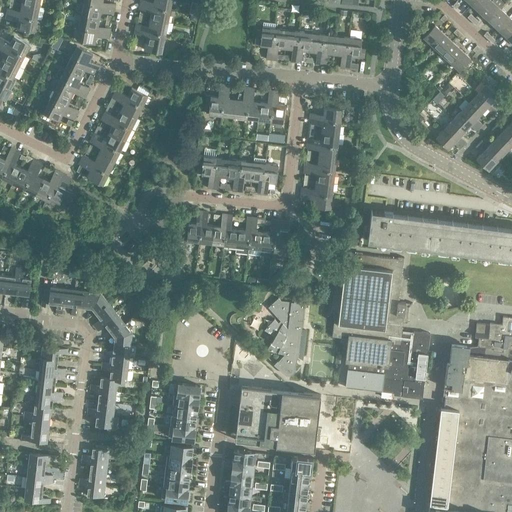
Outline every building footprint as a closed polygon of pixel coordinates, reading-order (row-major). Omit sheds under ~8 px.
[(84,0),(84,2),(115,8),(116,3),(110,2),(110,3),(103,1),(102,0),(84,0)] [(140,0),(140,4),(175,10),(170,9),(171,5),(170,5),(170,0),(153,0),(154,1),(146,0),(140,0)] [(474,0),(471,4),(479,11),(489,0),(474,0)] [(489,0),(479,11),(488,20),(500,8),(491,0),(489,0)] [(83,15),(99,18),(101,11),(108,13),(114,14),(115,8),(84,2),(81,15),(83,15)] [(193,14),(197,15),(199,3),(191,2),(189,13),(191,14),(192,14),(193,14)] [(6,12),(37,18),(42,19),(44,7),(38,6),(21,3),(20,10),(13,9),(7,8),(6,12)] [(167,22),(167,21),(168,14),(174,15),(175,10),(140,4),(139,9),(145,10),(152,11),(151,19),(167,22)] [(500,8),(488,20),(497,28),(508,16),(500,8)] [(37,18),(6,12),(5,18),(11,19),(18,20),(17,28),(33,31),(34,24),(36,24),(37,18)] [(99,18),(83,15),(81,22),(80,22),(79,26),(110,32),(111,28),(105,27),(98,26),(99,18)] [(511,19),(508,16),(497,28),(506,36),(511,30),(511,19)] [(136,23),(135,28),(166,34),(167,29),(165,29),(167,22),(151,19),(149,26),(142,24),(143,24),(136,23)] [(423,37),(433,46),(444,33),(435,25),(423,37)] [(109,38),(110,32),(79,26),(78,32),(79,32),(78,40),(94,43),(96,35),(103,37),(109,38)] [(266,59),(272,59),(275,28),(270,28),(270,29),(263,28),(263,27),(262,27),(262,30),(256,29),(254,44),(260,44),(260,45),(261,45),(268,45),(267,53),(266,59)] [(147,35),(144,49),(162,52),(163,46),(162,46),(164,38),(165,39),(166,34),(135,28),(134,33),(140,34),(147,35)] [(278,47),(286,48),(288,31),(280,30),(280,29),(275,28),(272,59),(277,60),(277,58),(277,54),(278,47)] [(300,31),(296,62),(301,63),(302,57),(302,49),(310,50),(312,34),(313,30),(305,29),(305,32),(300,31)] [(294,32),(288,31),(286,48),(293,48),(292,55),(291,55),(291,62),(296,62),(300,31),(295,31),(294,32)] [(315,64),(321,65),(325,34),(319,33),(319,35),(312,34),(310,50),(317,51),(316,59),(315,64)] [(444,33),(433,46),(441,53),(452,41),(444,33)] [(327,52),(335,53),(337,37),(329,36),(329,35),(325,34),(321,65),(326,66),(326,60),(327,52)] [(0,42),(24,55),(27,50),(28,50),(31,45),(30,43),(14,35),(11,43),(4,39),(0,37),(0,42)] [(341,62),(340,67),(346,68),(349,37),(344,36),(344,38),(337,37),(335,53),(342,54),(341,62)] [(351,62),(352,55),(359,56),(364,57),(365,48),(360,48),(361,38),(361,40),(354,39),(354,37),(349,37),(346,68),(350,68),(351,62)] [(441,53),(450,61),(461,49),(452,41),(441,53)] [(3,57),(18,65),(21,59),(22,59),(24,55),(0,42),(0,48),(6,51),(3,57)] [(72,56),(99,70),(101,65),(96,63),(90,60),(93,53),(78,46),(75,52),(74,52),(72,56)] [(450,61),(459,70),(464,65),(470,58),(461,49),(450,61)] [(70,61),(67,68),(82,75),(85,69),(92,72),(97,75),(99,70),(72,56),(69,61),(70,61)] [(0,69),(13,76),(15,73),(14,72),(18,65),(3,57),(0,62),(0,69)] [(82,75),(67,68),(63,75),(62,74),(60,78),(88,92),(90,88),(85,85),(78,82),(82,75)] [(13,76),(0,69),(0,83),(6,87),(10,81),(11,82),(13,76)] [(59,84),(56,90),(70,97),(73,91),(80,94),(80,95),(85,97),(88,92),(60,78),(58,83),(59,84)] [(225,84),(220,83),(219,89),(218,96),(211,96),(211,95),(211,96),(206,95),(205,105),(207,105),(206,109),(206,113),(209,113),(209,112),(216,113),(216,114),(221,115),(225,84)] [(486,83),(477,93),(496,110),(499,107),(492,101),(498,95),(486,83)] [(229,90),(230,86),(230,85),(225,84),(221,115),(226,116),(226,114),(234,115),(236,98),(228,98),(229,90)] [(240,117),(246,118),(250,87),(244,86),(243,92),(244,92),(243,99),(236,98),(234,115),(241,116),(240,117)] [(117,88),(114,92),(142,106),(144,102),(143,102),(147,95),(132,87),(128,94),(121,90),(122,90),(117,88)] [(259,118),(261,102),(253,101),(254,93),(255,88),(250,87),(246,118),(251,118),(251,117),(259,118)] [(67,104),(70,97),(56,90),(54,89),(49,100),(77,115),(79,110),(74,107),(73,108),(67,104)] [(265,120),(271,121),(275,90),(269,89),(268,95),(268,102),(261,102),(259,118),(266,119),(265,120)] [(279,90),(275,90),(271,121),(275,121),(276,120),(283,121),(285,104),(277,104),(278,96),(279,96),(279,90)] [(142,106),(114,92),(112,97),(117,100),(117,99),(124,103),(121,109),(135,117),(138,111),(140,111),(142,106)] [(469,102),(481,113),(486,107),(492,113),(496,110),(477,93),(469,102)] [(74,119),(77,115),(49,100),(46,105),(48,106),(44,113),(59,120),(63,113),(69,116),(69,117),(74,119)] [(461,110),(479,127),(482,124),(476,118),(481,113),(469,102),(461,110)] [(310,113),(309,118),(341,121),(341,117),(340,116),(341,109),(324,107),(323,115),(316,114),(310,113)] [(105,110),(103,114),(131,128),(133,124),(132,124),(135,117),(121,109),(117,116),(110,113),(105,110)] [(470,125),(476,131),(479,127),(461,110),(453,119),(465,130),(470,125)] [(129,133),(131,128),(103,114),(101,119),(106,122),(113,125),(109,131),(124,139),(127,133),(129,133)] [(322,124),(321,132),(338,134),(338,126),(340,127),(341,121),(309,118),(309,123),(315,124),(315,123),(322,124)] [(444,128),(463,145),(465,143),(466,142),(460,136),(465,130),(453,119),(444,128)] [(498,122),(495,126),(511,141),(511,125),(509,123),(504,128),(498,122)] [(505,152),(511,144),(511,141),(495,126),(492,129),(498,135),(493,140),(505,152)] [(460,148),(463,145),(444,128),(436,137),(448,148),(454,142),(460,148)] [(94,132),(92,136),(120,151),(125,139),(124,139),(109,131),(106,138),(99,135),(94,132)] [(307,137),(307,143),(338,146),(339,134),(338,134),(321,132),(320,139),(313,138),(307,137)] [(120,151),(92,136),(89,142),(94,144),(95,144),(101,147),(98,154),(113,161),(116,155),(117,156),(120,151)] [(497,160),(505,152),(493,140),(488,146),(481,140),(478,143),(497,160)] [(318,156),(335,158),(336,151),(337,151),(338,146),(307,143),(306,148),(312,148),(319,149),(318,156)] [(497,160),(478,143),(475,146),(481,152),(476,158),(488,169),(489,169),(492,173),(501,164),(497,160)] [(0,176),(2,177),(16,150),(11,147),(8,153),(5,159),(0,156),(0,176)] [(7,178),(14,182),(22,167),(14,164),(18,157),(21,152),(16,150),(2,177),(6,179),(7,178)] [(83,154),(81,159),(109,173),(111,168),(109,168),(113,161),(98,154),(95,160),(88,157),(83,154)] [(208,187),(213,188),(217,157),(199,155),(197,173),(202,173),(202,174),(209,174),(209,182),(208,182),(208,187)] [(304,162),(304,167),(335,171),(335,166),(334,166),(335,158),(318,156),(317,164),(310,163),(310,162),(304,162)] [(221,158),(217,157),(213,188),(218,189),(219,182),(219,175),(227,176),(229,160),(221,159),(221,158)] [(254,157),(254,163),(252,179),(259,180),(257,193),(262,194),(266,163),(267,159),(254,157)] [(19,186),(24,189),(39,161),(33,158),(30,164),(31,164),(27,170),(22,167),(14,182),(20,185),(19,186)] [(109,173),(81,159),(78,164),(80,164),(76,171),(80,173),(84,166),(90,169),(87,176),(102,184),(105,177),(106,178),(109,173)] [(232,190),(238,191),(241,160),(236,159),(236,161),(229,160),(227,176),(234,177),(233,184),(232,190)] [(246,160),(241,160),(238,191),(243,192),(243,185),(244,178),(252,179),(254,163),(246,162),(246,160)] [(36,193),(44,178),(36,174),(40,168),(42,163),(39,161),(24,189),(28,191),(29,189),(36,193)] [(278,164),(266,163),(262,194),(267,195),(268,189),(269,181),(276,182),(278,164)] [(43,201),(45,203),(61,172),(55,169),(49,166),(48,168),(47,171),(53,174),(50,181),(44,178),(36,193),(42,196),(41,197),(44,198),(43,201)] [(335,171),(304,167),(303,172),(309,173),(316,173),(315,181),(332,183),(333,175),(334,176),(335,171)] [(62,179),(65,174),(61,172),(45,203),(46,203),(48,200),(50,201),(51,200),(57,203),(57,205),(60,200),(69,205),(74,195),(65,190),(66,189),(65,188),(65,189),(59,186),(61,180),(62,179)] [(307,187),(303,187),(301,186),(301,192),(332,196),(333,190),(331,190),(332,183),(315,181),(314,188),(307,187)] [(331,201),(332,196),(301,192),(300,197),(306,198),(306,197),(313,198),(313,206),(329,208),(330,200),(331,201)] [(198,210),(197,212),(197,216),(196,223),(189,222),(186,240),(187,240),(187,239),(194,239),(194,241),(199,241),(203,211),(198,210)] [(511,257),(511,227),(511,228),(393,213),(371,210),(369,225),(367,225),(366,233),(368,233),(367,240),(368,240),(368,239),(377,240),(388,242),(403,244),(494,255),(495,256),(511,257)] [(199,241),(199,242),(204,242),(204,241),(211,242),(211,243),(212,243),(214,225),(207,224),(207,218),(210,218),(210,213),(208,213),(208,211),(203,211),(199,241)] [(212,243),(224,244),(228,214),(222,213),(222,219),(221,226),(214,225),(212,243)] [(229,244),(236,244),(237,244),(238,228),(231,227),(232,221),(233,214),(228,214),(224,244),(229,245),(229,244)] [(238,228),(237,244),(236,244),(236,246),(235,252),(248,253),(248,247),(253,216),(247,216),(246,222),(246,229),(238,228)] [(261,217),(253,216),(248,247),(249,247),(248,253),(260,254),(261,247),(263,231),(256,230),(256,224),(257,224),(257,223),(260,223),(261,217)] [(268,248),(268,250),(273,250),(277,219),(271,219),(271,225),(270,232),(263,231),(261,247),(268,248)] [(289,221),(277,219),(273,250),(272,256),(285,258),(289,221)] [(341,335),(342,335),(343,327),(398,333),(398,331),(402,332),(405,301),(399,301),(404,257),(398,256),(398,258),(351,252),(351,250),(342,249),(340,268),(344,268),(343,272),(336,272),(331,313),(338,314),(338,318),(334,317),(332,336),(341,337),(341,335)] [(6,292),(17,294),(20,268),(17,268),(16,277),(8,276),(6,292)] [(20,268),(17,294),(30,295),(32,278),(23,277),(24,269),(20,268)] [(89,291),(86,290),(84,307),(92,308),(101,292),(94,291),(95,281),(90,281),(89,291)] [(63,288),(51,286),(50,289),(45,289),(44,296),(49,296),(49,303),(57,304),(56,313),(60,313),(63,288)] [(72,306),(74,289),(63,288),(60,313),(64,314),(65,305),(72,306)] [(86,290),(74,289),(72,306),(71,314),(75,315),(76,306),(84,307),(86,290)] [(305,330),(303,329),(302,329),(305,297),(303,297),(299,290),(298,289),(297,289),(296,290),(295,290),(295,291),(295,292),(294,302),(281,300),(279,297),(268,306),(281,320),(278,322),(274,318),(264,329),(275,336),(267,350),(285,354),(275,364),(284,372),(284,373),(285,373),(286,373),(287,374),(288,374),(289,374),(290,373),(291,373),(292,373),(293,372),(293,371),(294,371),(294,370),(295,369),(297,357),(299,357),(299,355),(302,355),(302,356),(303,356),(303,355),(303,349),(303,347),(303,345),(303,343),(303,342),(303,341),(303,340),(303,339),(304,337),(305,334),(305,332),(306,331),(306,330),(306,329),(305,329),(305,330)] [(92,308),(96,313),(109,303),(101,292),(92,308)] [(116,311),(109,303),(96,313),(100,318),(93,324),(96,327),(116,311)] [(105,324),(110,331),(123,320),(116,311),(96,327),(98,330),(105,324)] [(511,331),(511,316),(503,315),(501,327),(500,330),(502,331),(501,334),(511,335),(511,331)] [(125,323),(123,320),(110,331),(114,337),(113,344),(130,346),(132,332),(128,327),(136,320),(133,317),(125,323)] [(493,350),(498,351),(500,330),(501,327),(490,325),(490,324),(476,322),(475,336),(478,336),(477,346),(493,348),(493,350)] [(393,374),(398,333),(343,327),(342,335),(343,335),(343,336),(344,336),(344,335),(348,335),(345,361),(346,361),(346,360),(349,360),(348,368),(347,368),(345,386),(346,387),(346,384),(364,386),(363,389),(391,392),(393,374)] [(504,348),(511,348),(511,331),(511,335),(501,334),(502,331),(500,330),(498,351),(503,351),(504,348)] [(398,331),(398,333),(393,374),(425,377),(427,353),(430,332),(413,331),(414,331),(414,333),(402,332),(398,331)] [(444,386),(446,387),(462,388),(463,378),(462,378),(465,355),(468,355),(469,345),(451,343),(449,364),(446,364),(444,386)] [(104,354),(112,355),(129,357),(130,346),(113,344),(113,351),(104,350),(104,354)] [(41,358),(57,359),(58,352),(67,353),(68,348),(42,345),(41,358)] [(128,368),(129,357),(112,355),(111,363),(103,362),(102,366),(128,368)] [(462,378),(463,378),(507,383),(511,367),(511,360),(508,360),(508,359),(508,360),(498,359),(498,358),(497,358),(497,359),(487,357),(486,357),(476,356),(468,355),(465,355),(462,378)] [(41,358),(40,369),(65,372),(66,368),(57,367),(57,359),(41,358)] [(126,380),(128,368),(102,366),(102,369),(111,370),(110,378),(117,379),(126,380)] [(479,400),(477,412),(475,433),(486,434),(487,424),(489,403),(490,392),(511,394),(511,367),(507,383),(463,378),(462,388),(446,387),(445,396),(479,400)] [(65,372),(40,369),(38,381),(55,383),(56,375),(65,376),(65,372)] [(425,377),(393,374),(391,392),(398,393),(397,395),(422,398),(425,377)] [(116,391),(117,379),(110,378),(100,377),(99,385),(91,384),(90,388),(116,391)] [(38,381),(37,392),(62,395),(63,391),(54,390),(55,383),(38,381)] [(173,394),(174,394),(199,397),(200,385),(186,383),(182,382),(182,383),(175,382),(173,394)] [(321,425),(317,424),(321,394),(247,385),(241,385),(241,391),(235,439),(314,448),(315,438),(320,439),(321,425)] [(114,403),(116,391),(90,388),(90,392),(99,393),(98,401),(114,403)] [(36,404),(52,406),(53,398),(62,399),(62,395),(37,392),(36,404)] [(489,403),(511,405),(511,394),(490,392),(489,403)] [(173,404),(197,407),(198,407),(199,397),(174,394),(173,404)] [(459,409),(459,410),(477,412),(479,400),(445,396),(444,407),(459,409)] [(88,407),(88,411),(113,414),(114,403),(98,401),(97,408),(88,407)] [(511,405),(489,403),(487,424),(500,425),(501,415),(511,415),(511,405)] [(52,407),(52,406),(36,404),(34,404),(34,412),(24,411),(24,415),(50,418),(51,407),(52,407)] [(173,404),(172,415),(196,417),(196,416),(197,414),(196,414),(197,407),(173,404)] [(458,418),(459,410),(459,409),(444,407),(440,406),(439,416),(458,418)] [(459,410),(458,418),(456,428),(455,437),(454,447),(453,453),(472,455),(475,433),(477,412),(459,410)] [(113,414),(88,411),(87,415),(96,416),(95,424),(95,428),(118,430),(118,427),(112,426),(113,414)] [(48,429),(50,418),(24,415),(24,419),(33,420),(32,427),(48,429)] [(170,425),(195,428),(196,417),(172,415),(170,425)] [(486,434),(511,437),(511,415),(501,415),(500,425),(487,424),(486,434)] [(438,426),(456,428),(458,418),(439,416),(438,426)] [(168,437),(194,440),(195,428),(170,425),(168,437)] [(437,435),(455,437),(456,428),(438,426),(437,435)] [(47,441),(48,429),(32,427),(31,435),(22,434),(21,439),(47,441)] [(511,437),(486,434),(475,433),(472,455),(453,453),(453,456),(452,466),(451,476),(450,485),(448,495),(448,499),(470,502),(471,498),(507,503),(511,503),(511,437)] [(436,445),(454,447),(455,437),(437,435),(436,445)] [(192,446),(172,444),(171,454),(191,457),(192,446)] [(453,456),(453,453),(454,447),(436,445),(435,454),(453,456)] [(83,454),(82,458),(108,461),(109,449),(93,447),(92,455),(83,454)] [(235,449),(234,460),(254,462),(255,452),(252,451),(247,451),(235,449)] [(30,452),(29,464),(45,466),(46,458),(55,459),(55,455),(30,452)] [(167,454),(166,466),(190,468),(191,468),(192,457),(191,457),(171,454),(167,454)] [(453,456),(435,454),(434,464),(452,466),(453,456)] [(298,457),(298,456),(294,456),(292,456),(290,467),(291,467),(309,470),(310,470),(311,458),(298,457)] [(106,473),(108,461),(82,458),(82,462),(91,463),(90,471),(106,473)] [(253,473),(254,462),(234,460),(233,460),(232,471),(253,473)] [(44,474),(45,466),(29,464),(27,476),(53,479),(53,475),(44,474)] [(434,464),(433,473),(451,476),(452,466),(434,464)] [(189,475),(190,468),(166,466),(165,476),(189,479),(189,477),(190,475),(189,475)] [(308,479),(309,471),(309,470),(291,467),(290,478),(308,480),(308,479)] [(105,485),(106,473),(90,471),(89,479),(80,478),(80,482),(105,485)] [(230,482),(231,482),(251,485),(253,473),(232,471),(230,482)] [(451,476),(433,473),(432,483),(450,485),(451,476)] [(27,476),(26,487),(42,489),(43,481),(52,482),(53,479),(27,476)] [(165,476),(163,486),(188,489),(189,479),(165,476)] [(307,489),(308,481),(308,480),(290,478),(289,488),(307,491),(307,489)] [(105,485),(80,482),(79,486),(88,487),(87,495),(104,497),(105,485)] [(250,495),(251,485),(231,482),(230,493),(250,495)] [(432,483),(430,492),(448,495),(450,485),(432,483)] [(161,498),(187,501),(188,489),(163,486),(161,498)] [(42,497),(42,489),(26,487),(25,500),(50,503),(50,498),(42,497)] [(287,499),(305,501),(305,500),(306,500),(307,492),(306,492),(307,491),(289,488),(284,488),(283,498),(287,499)] [(447,505),(448,499),(448,495),(430,492),(429,502),(447,505)] [(230,493),(229,503),(249,505),(250,495),(230,493)] [(506,511),(507,503),(471,498),(470,502),(448,499),(447,505),(429,502),(429,506),(439,507),(449,508),(458,509),(467,510),(477,511),(482,511),(506,511)] [(304,511),(305,511),(306,503),(305,503),(305,501),(287,499),(286,510),(304,511)] [(249,505),(229,503),(228,503),(226,511),(249,511),(250,505),(249,505)]
